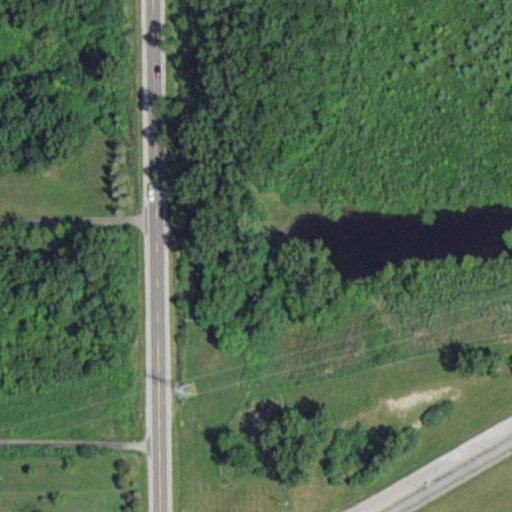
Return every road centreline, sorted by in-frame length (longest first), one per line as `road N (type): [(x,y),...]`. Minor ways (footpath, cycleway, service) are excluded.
road 1 (tertiary): [(157,0),(166,511)]
road 2 (residential): [(511,413),(326,511)]
